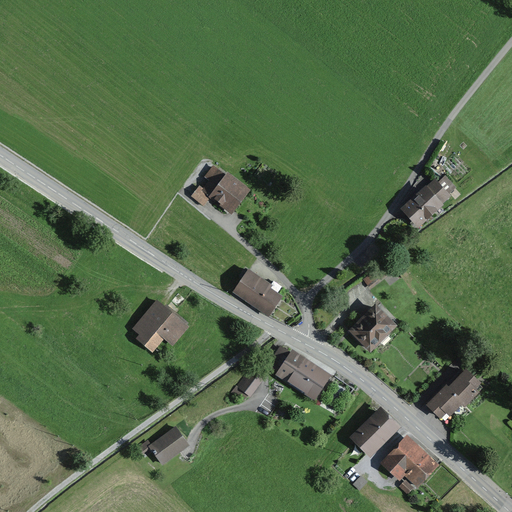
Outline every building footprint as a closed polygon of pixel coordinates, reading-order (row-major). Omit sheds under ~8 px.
[(60,181),(73,159),(49,144),(37,163),(40,165),(38,168),(60,181)] [(227,172),(225,174),(213,165),(205,176),(209,180),(203,188),(201,190),(211,197),(210,199),(231,215),(250,189),(227,172)] [(435,178),(427,186),(426,184),(400,208),(418,228),(444,205),(443,203),(451,196),(449,193),(456,187),(445,175),(438,181),(435,178)] [(191,196),(204,206),(210,199),(211,197),(201,190),(203,188),(199,185),(191,196)] [(396,274),(387,261),(363,279),(370,289),(382,280),(384,283),(396,274)] [(269,316),(283,295),(271,288),(273,285),(248,268),(232,292),(269,316)] [(188,322),(166,304),(164,306),(157,299),(132,329),(140,335),(136,340),(152,353),(164,339),(173,346),(190,327),(186,323),(188,322)] [(371,353),(398,325),(375,303),(348,331),(371,353)] [(267,365),(277,372),(275,374),(314,400),(331,375),(292,349),(290,352),(280,345),(267,365)] [(243,401),(248,395),(250,397),(265,378),(252,368),(245,377),(244,376),(237,386),(236,385),(231,391),(243,401)] [(482,382),(466,368),(449,386),(464,400),(461,404),(465,408),(479,393),(475,389),(482,382)] [(449,386),(446,384),(426,405),(440,418),(446,413),(449,416),(464,400),(449,386)] [(401,426),(380,406),(350,437),(370,457),(401,426)] [(190,445),(175,426),(151,444),(148,440),(138,448),(145,457),(152,452),(163,466),(190,445)] [(439,464),(407,434),(380,463),(399,481),(404,476),(417,488),(439,464)] [(368,481),(361,475),(353,483),(359,490),(368,481)] [(414,487),(405,479),(400,485),(408,493),(414,487)]
